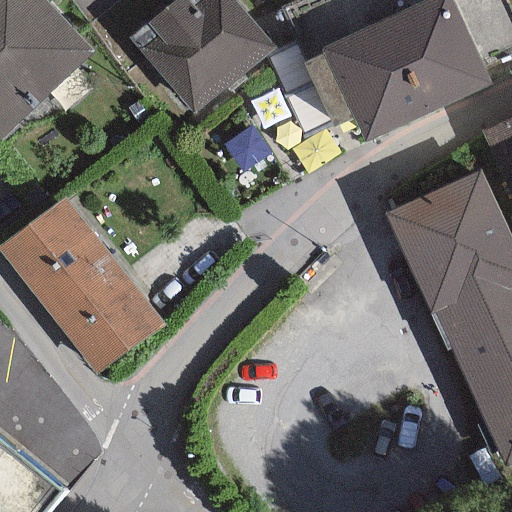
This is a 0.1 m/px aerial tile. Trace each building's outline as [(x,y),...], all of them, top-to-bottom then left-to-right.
[(42,0),(0,0),(0,140),(91,53),(42,0)] [(233,0),(176,0),(128,39),(193,116),(275,49),(233,0)] [(450,0),(427,0),(320,51),(322,56),(303,64),(333,128),(353,120),(364,144),(491,87),(450,0)] [(511,166),(511,116),(479,131),(498,173),(511,166)] [(511,235),(483,172),(386,215),(506,464),(511,461),(511,235)] [(0,246),(0,252),(95,375),(164,326),(64,200),(0,246)] [(0,439),(0,511),(52,511),(68,494),(0,439)]
